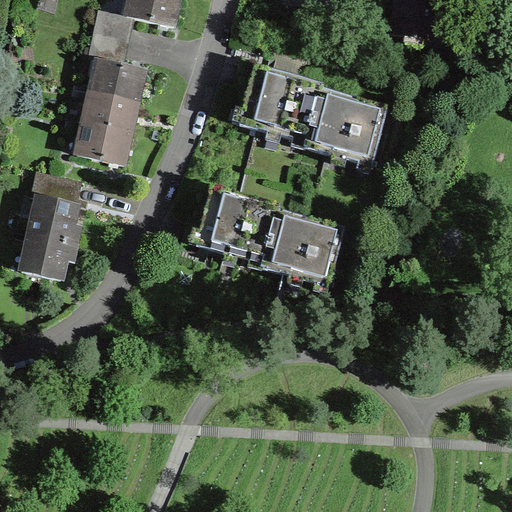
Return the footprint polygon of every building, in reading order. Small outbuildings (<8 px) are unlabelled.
[(179,0),(130,0),(130,1),(131,2),(128,16),(127,16),(127,18),(100,12),(94,36),(126,43),(132,19),(173,28),(176,17),(179,0)] [(313,10),(334,13),(336,0),(283,0),(283,3),(313,8),(313,10)] [(396,0),(392,35),(426,40),(430,14),(432,15),(434,15),(435,15),(436,14),(436,13),(437,12),(438,0),(396,0)] [(89,60),(98,62),(97,64),(98,64),(95,79),(94,78),(91,94),(137,104),(140,93),(144,72),(121,67),(126,43),(94,36),(89,60)] [(306,143),(304,149),(372,167),(388,108),(321,91),(322,85),(255,68),(246,102),(240,126),(256,130),(306,143)] [(137,104),(91,94),(84,125),(130,135),(132,126),(137,104)] [(130,135),(84,125),(80,140),(81,140),(78,155),(77,155),(77,156),(123,166),(125,159),(130,135)] [(306,143),(256,130),(239,195),(279,206),(278,212),(287,214),(304,149),(306,143)] [(30,236),(76,246),(80,229),(72,227),(77,207),(72,206),(78,182),(36,173),(30,199),(40,201),(36,219),(34,219),(30,236)] [(329,288),(344,229),(287,214),(278,212),(279,206),(239,195),(212,188),(202,226),(197,247),(262,264),(261,270),(329,288)] [(76,246),(30,236),(26,252),(28,253),(24,271),(22,271),(22,273),(27,274),(26,280),(41,283),(43,277),(60,281),(65,262),(72,263),(76,246)]
